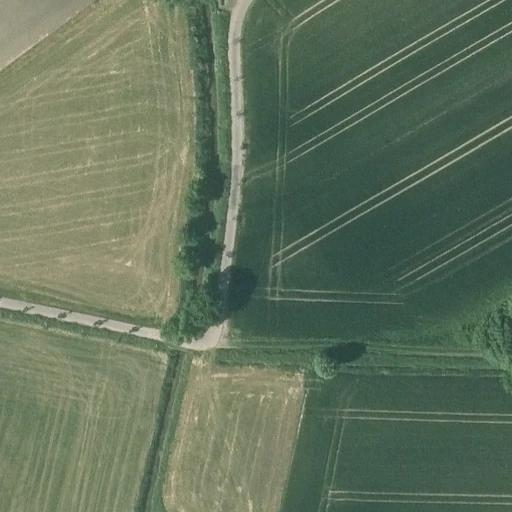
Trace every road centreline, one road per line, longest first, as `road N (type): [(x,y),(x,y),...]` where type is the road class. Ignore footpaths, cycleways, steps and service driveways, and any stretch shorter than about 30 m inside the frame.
road 1 (track): [(198,347),(214,325),(250,223),(238,29),(257,0)]
road 2 (track): [(511,368),(198,347)]
road 3 (track): [(0,304),(198,347)]
